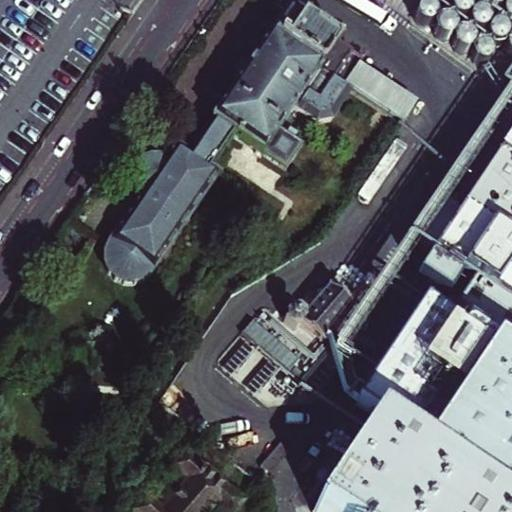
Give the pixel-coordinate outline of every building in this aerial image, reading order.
[(103,262),(104,269),(106,273),(111,279),(115,281),(124,284),(132,283),(142,279),(152,273),(216,177),(207,171),(231,138),(253,153),(252,156),(259,160),(261,157),(283,173),(300,148),(278,133),(291,115),(303,124),(316,105),(303,96),(318,74),(331,83),(343,66),(348,70),(352,63),(347,60),(349,57),(284,12),(186,156),(173,147),(162,163),(156,161),(149,160),(143,161),(137,164),(134,168),(131,172),(129,176),(129,181),(130,186),(132,191),(135,195),(138,198),(106,244),(104,250),(103,256),(103,262)] [(349,96),(331,83),(318,74),(303,96),(316,105),(303,124),(311,130),(327,127),(349,96)] [(511,150),(503,165),(511,171),(511,150)] [(511,171),(503,165),(487,188),(437,263),(511,312),(511,171)] [(326,292),(300,321),(293,314),(283,325),(291,332),(267,358),(305,391),(325,369),(321,348),(351,314),(326,292)] [(511,511),(511,368),(427,311),(357,415),(379,429),(503,511),(511,511)] [(503,511),(379,429),(324,511),(503,511)] [(222,511),(238,511),(244,505),(186,455),(173,469),(190,483),(164,511),(162,511),(148,499),(136,511),(214,511),(218,508),(222,511)]
